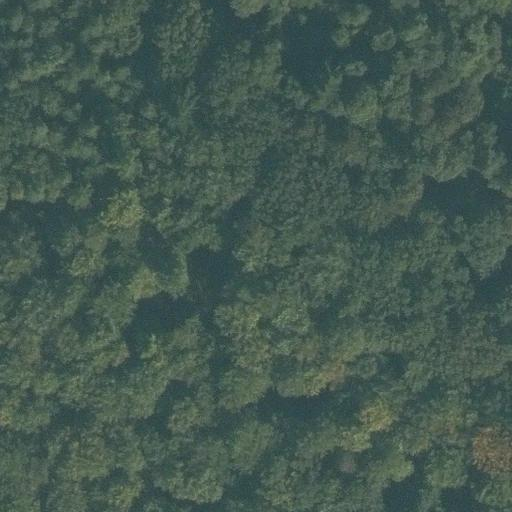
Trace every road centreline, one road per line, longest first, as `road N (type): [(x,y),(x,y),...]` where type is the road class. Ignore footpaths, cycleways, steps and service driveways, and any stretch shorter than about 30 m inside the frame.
road 1 (track): [(511,368),(152,0)]
road 2 (track): [(305,155),(0,453)]
